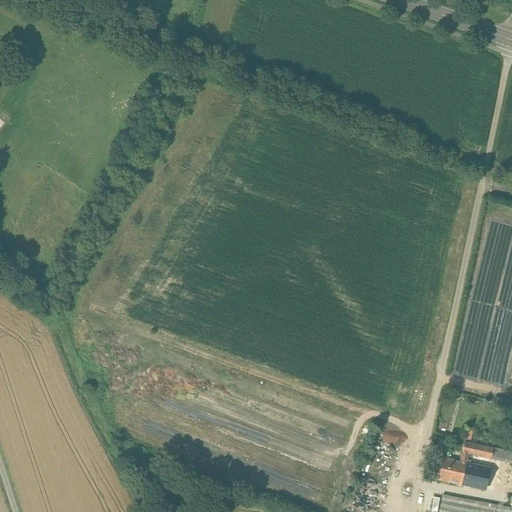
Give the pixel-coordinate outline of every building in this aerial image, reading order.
[(494,448),(464,442),(460,462),(455,461),(450,482),(484,490),(489,468),(470,464),(471,462),(467,461),(468,454),(491,459),(494,448)] [(511,451),(493,448),(494,448),(491,459),(511,463),(511,451)] [(455,460),(443,457),(438,480),(450,483),(450,482),(455,461),(455,460)] [(511,511),(511,507),(443,495),(439,511),(511,511)] [(431,496),(428,509),(434,510),(437,497),(431,496)]
